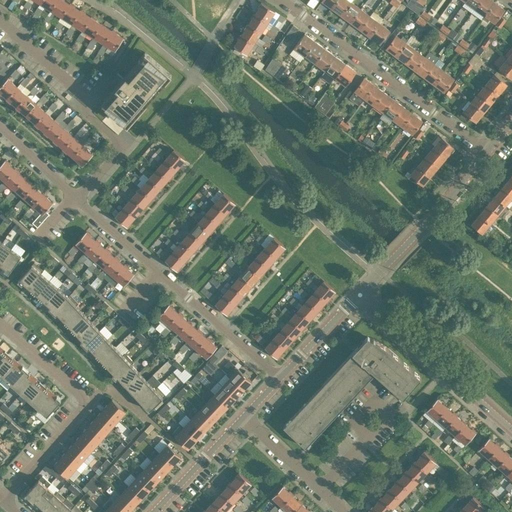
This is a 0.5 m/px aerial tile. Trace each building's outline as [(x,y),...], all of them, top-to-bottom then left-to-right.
[(32,3),(27,0),(26,0),(23,6),(28,10),(32,3)] [(38,6),(33,13),(38,16),(39,16),(43,9),(45,6),(51,10),(56,0),(42,0),(40,3),(38,6)] [(64,0),(56,0),(51,10),(61,16),(70,3),(64,0)] [(351,2),(348,0),(337,0),(332,7),(341,15),(351,2)] [(417,0),(409,0),(407,4),(419,13),(424,6),(417,0)] [(490,0),(479,0),(474,7),(483,14),(492,2),(490,0)] [(351,22),(360,9),(351,2),(341,15),(351,22)] [(502,9),(492,2),(483,14),(484,15),(482,18),(487,22),(489,18),(493,21),(502,9)] [(61,16),(59,20),(64,23),(63,25),(68,28),(69,26),(70,27),(72,23),(80,10),(70,3),(61,16)] [(262,3),(255,13),(268,22),(271,16),(282,22),(285,17),(278,13),(274,11),(275,11),(262,3)] [(370,16),(360,9),(351,22),(360,29),(370,16)] [(80,10),(72,23),(83,30),(91,17),(80,10)] [(53,16),(48,13),(44,20),(49,23),(53,16)] [(261,32),(268,22),(255,13),(248,24),(261,32)] [(370,36),(379,23),(370,16),(360,29),(370,36)] [(431,16),(427,20),(433,25),(437,20),(431,16)] [(91,17),(83,30),(87,33),(93,36),(101,23),(91,17)] [(59,20),(55,26),(60,30),(63,25),(64,23),(59,20)] [(101,23),(93,36),(98,39),(104,43),(112,30),(101,23)] [(389,31),(379,23),(370,36),(380,43),(389,31)] [(248,24),(241,34),(254,43),(261,32),(248,24)] [(272,24),(268,29),(275,33),(278,28),(272,24)] [(293,25),(285,36),(290,39),(298,29),(293,25)] [(68,28),(65,33),(70,36),(74,30),(74,29),(70,27),(69,26),(68,28)] [(450,30),(446,26),(442,31),(447,35),(450,30)] [(104,43),(98,52),(103,55),(105,51),(108,46),(115,50),(116,49),(119,43),(119,42),(123,37),(112,30),(104,43)] [(450,30),(447,35),(453,39),(457,34),(450,30)] [(85,36),(80,33),(76,40),(81,43),(85,36)] [(294,47),(290,53),(301,61),(305,55),(315,41),(305,33),(294,47)] [(246,53),(254,43),(241,34),(234,45),(246,53)] [(265,34),(261,39),(268,44),(271,39),(265,34)] [(396,35),(386,48),(396,55),(407,40),(402,36),(400,39),(396,35)] [(407,40),(396,55),(406,62),(415,50),(420,43),(411,35),(407,40)] [(454,39),(458,43),(462,38),(457,35),(454,39)] [(91,40),(86,47),(91,50),(96,43),(91,40)] [(469,44),(464,40),(461,45),(466,49),(469,44)] [(315,41),(305,55),(315,63),(325,49),(315,41)] [(119,43),(116,49),(121,52),(124,46),(119,42),(119,43)] [(258,45),(254,50),(261,54),(264,49),(258,45)] [(325,49),(315,63),(325,70),(336,56),(325,49)] [(415,50),(406,62),(415,69),(425,57),(415,50)] [(103,55),(98,52),(92,61),(97,64),(103,55)] [(101,103),(127,125),(171,75),(145,53),(123,78),(117,73),(110,83),(115,87),(101,103)] [(325,70),(321,75),(331,82),(335,77),(335,78),(346,64),(336,56),(325,70)] [(265,69),(270,73),(278,61),(273,57),(265,69)] [(425,57),(415,69),(424,76),(434,64),(425,57)] [(434,64),(424,76),(434,83),(443,71),(442,70),(446,65),(438,59),(434,64)] [(511,77),(511,62),(507,59),(500,68),(511,78),(511,77)] [(253,66),(260,70),(264,64),(257,60),(253,66)] [(278,61),(270,73),(273,76),(282,64),(278,61)] [(273,76),(278,79),(286,67),(282,64),(273,76)] [(346,64),(335,78),(345,85),(356,71),(346,64)] [(10,75),(14,78),(15,79),(20,73),(15,69),(10,75)] [(443,71),(434,83),(444,91),(453,78),(443,71)] [(29,72),(25,77),(29,81),(31,79),(33,79),(34,77),(29,72)] [(494,74),(487,83),(498,93),(506,84),(494,74)] [(20,83),(24,87),(29,81),(25,77),(20,83)] [(354,90),(349,98),(359,105),(364,98),(364,97),(374,84),(364,77),(354,90)] [(8,78),(0,86),(0,91),(7,98),(17,86),(11,81),(8,78)] [(479,93),(491,103),(498,93),(487,83),(479,93)] [(374,84),(364,97),(364,98),(373,104),(383,91),(374,84)] [(7,98),(16,106),(27,95),(17,86),(7,98)] [(34,86),(29,91),(34,95),(39,89),(34,86)] [(304,97),(308,92),(304,88),(300,94),(304,97)] [(373,104),(383,111),(393,98),(383,91),(373,104)] [(325,92),(316,103),(314,106),(321,111),(324,114),(333,102),(335,100),(325,92)] [(471,102),(483,112),(491,103),(479,93),(471,102)] [(38,100),(39,100),(43,104),(48,98),(44,94),(38,100)] [(308,94),(304,99),(313,106),(319,99),(313,95),(311,96),(308,94)] [(36,103),(27,95),(16,106),(26,114),(36,103)] [(402,105),(393,98),(383,111),(392,119),(402,105)] [(53,102),(48,108),(52,112),(57,106),(53,102)] [(338,105),(333,102),(324,114),(329,117),(338,105)] [(483,112),(471,102),(463,111),(475,121),(483,112)] [(26,114),(35,123),(45,111),(36,103),(26,114)] [(392,119),(402,126),(412,113),(402,105),(392,119)] [(62,110),(57,116),(61,120),(67,114),(62,110)] [(55,120),(45,111),(35,123),(44,131),(55,120)] [(421,120),(412,113),(402,126),(412,133),(421,120)] [(66,125),(71,129),(76,123),(72,119),(66,125)] [(44,131),(54,139),(64,128),(55,120),(44,131)] [(76,133),(80,137),(86,131),(81,127),(76,133)] [(63,148),(73,136),(64,128),(54,139),(63,148)] [(73,136),(63,148),(73,156),(83,144),(78,140),(80,137),(76,133),(74,136),(73,136)] [(85,141),(90,145),(95,139),(91,135),(85,141)] [(370,148),(374,142),(365,136),(361,142),(370,148)] [(441,137),(434,147),(446,157),(454,148),(441,137)] [(83,144),(73,156),(82,164),(92,153),(87,148),(83,144)] [(165,152),(159,147),(155,151),(161,157),(165,152)] [(438,166),(446,157),(434,147),(426,156),(438,166)] [(173,149),(165,159),(176,169),(185,159),(173,149)] [(147,161),(153,166),(157,162),(151,156),(147,161)] [(430,175),(438,166),(426,156),(418,165),(430,175)] [(168,178),(176,169),(165,159),(157,169),(168,178)] [(5,160),(0,165),(0,175),(5,180),(14,169),(5,160)] [(422,184),(430,175),(418,165),(410,174),(422,184)] [(145,176),(149,171),(143,166),(139,170),(145,176)] [(14,169),(5,180),(14,188),(24,177),(14,169)] [(157,169),(149,178),(160,188),(168,178),(157,169)] [(137,185),(141,180),(134,175),(131,180),(137,185)] [(24,177),(14,188),(23,196),(33,185),(24,177)] [(511,195),(511,179),(510,177),(502,187),(511,195)] [(152,197),(160,188),(149,178),(140,187),(152,197)] [(33,185),(23,196),(33,205),(42,194),(33,185)] [(126,185),(122,189),(128,194),(132,190),(126,185)] [(203,185),(199,190),(204,194),(208,190),(203,185)] [(140,187),(132,197),(144,207),(152,197),(140,187)] [(511,195),(502,187),(494,196),(505,205),(511,195)] [(215,196),(209,190),(205,195),(211,200),(215,196)] [(10,201),(15,195),(11,191),(5,197),(10,201)] [(215,203),(226,213),(235,203),(224,193),(215,203)] [(40,213),(31,223),(37,227),(48,214),(45,211),(52,202),(42,194),(33,205),(42,213),(41,215),(40,213)] [(120,204),(124,199),(118,194),(114,199),(120,204)] [(497,214),(505,205),(494,196),(486,205),(497,214)] [(135,216),(144,207),(132,197),(124,206),(135,216)] [(15,205),(19,209),(25,203),(20,199),(15,205)] [(203,210),(207,205),(201,200),(197,204),(203,210)] [(215,203),(207,212),(218,222),(226,213),(215,203)] [(116,209),(110,204),(106,207),(106,208),(112,213),(116,209)] [(486,205),(479,214),(489,223),(497,214),(486,205)] [(135,216),(124,206),(116,216),(127,226),(135,216)] [(29,217),(34,211),(29,207),(24,213),(29,217)] [(199,215),(198,214),(193,209),(189,214),(195,219),(199,215)] [(199,215),(195,219),(199,222),(210,231),(218,222),(207,212),(203,217),(199,213),(198,214),(199,215)] [(481,233),(489,223),(479,214),(471,224),(481,233)] [(190,224),(189,223),(184,219),(180,223),(186,229),(190,224)] [(199,222),(190,231),(201,241),(210,231),(199,222)] [(182,233),(176,228),(172,233),(178,238),(182,233)] [(86,231),(76,242),(76,243),(86,251),(96,239),(87,231),(86,231)] [(193,250),(201,241),(190,231),(190,232),(182,240),(193,250)] [(265,240),(262,244),(265,247),(276,256),(285,247),(274,237),(270,234),(265,240)] [(265,240),(259,235),(255,239),(261,244),(265,240)] [(2,242),(0,245),(0,265),(12,249),(15,244),(6,237),(2,242)] [(170,247),(174,243),(168,238),(164,242),(170,247)] [(96,239),(86,251),(95,259),(105,248),(96,239)] [(185,259),(193,250),(182,240),(174,250),(185,259)] [(251,244),(247,248),(253,254),(257,249),(251,244)] [(68,252),(72,256),(78,250),(73,246),(68,252)] [(156,252),(162,257),(166,252),(160,247),(156,252)] [(265,247),(257,256),(268,266),(276,256),(265,247)] [(105,248),(95,259),(104,267),(114,256),(105,248)] [(12,268),(14,270),(19,264),(16,262),(21,256),(12,249),(0,265),(5,269),(4,269),(9,273),(12,268)] [(176,269),(185,259),(174,250),(165,259),(176,269)] [(243,253),(239,258),(245,263),(249,259),(243,253)] [(82,264),(87,258),(82,254),(77,260),(82,264)] [(104,267),(101,271),(106,274),(109,271),(114,276),(124,264),(114,256),(104,267)] [(257,256),(249,266),(260,275),(268,266),(257,256)] [(22,283),(27,287),(41,273),(43,270),(34,262),(27,270),(24,268),(19,274),(22,276),(18,280),(22,284),(22,283)] [(91,272),(96,266),(92,262),(87,268),(91,272)] [(234,263),(231,267),(237,272),(240,268),(235,263),(234,263)] [(240,268),(237,272),(240,275),(251,285),(260,275),(249,266),(248,266),(245,263),(240,268)] [(124,264),(114,276),(123,284),(133,273),(124,264)] [(101,270),(96,276),(101,280),(106,274),(101,271),(101,270)] [(226,272),(222,277),(228,282),(232,277),(226,272)] [(41,273),(27,287),(33,292),(32,292),(35,296),(49,280),(41,273)] [(232,277),(228,282),(232,285),(243,294),(251,285),(240,275),(236,280),(232,277)] [(305,283),(311,288),(315,283),(309,278),(305,283)] [(115,283),(111,279),(105,285),(110,289),(115,283)] [(49,280),(35,296),(39,299),(39,298),(44,303),(58,288),(49,280)] [(218,281),(214,286),(220,291),(224,287),(218,281)] [(323,281),(315,291),(326,301),(335,291),(323,281)] [(224,287),(220,291),(224,294),(235,304),(243,294),(232,285),(228,290),(224,287)] [(58,288),(44,303),(49,307),(49,308),(52,311),(68,297),(67,296),(58,288)] [(297,292),(303,297),(307,293),(301,288),(297,292)] [(212,301),(212,300),(216,296),(215,296),(210,291),(206,296),(212,301)] [(318,310),(326,301),(315,291),(307,300),(318,310)] [(70,294),(68,297),(52,311),(56,314),(61,319),(76,305),(78,303),(70,294)] [(224,294),(215,304),(226,313),(235,304),(224,294)] [(293,297),(289,302),(295,307),(299,302),(293,297)] [(307,300),(298,309),(310,319),(318,310),(307,300)] [(156,318),(150,324),(151,324),(155,328),(159,323),(165,327),(168,324),(178,312),(169,304),(158,315),(156,318)] [(76,305),(61,319),(66,324),(65,324),(68,328),(84,314),(76,305)] [(290,312),(284,306),(281,311),(286,316),(290,312)] [(302,329),(310,319),(298,309),(290,319),(302,329)] [(178,312),(168,324),(178,332),(188,320),(178,312)] [(84,314),(68,328),(72,331),(77,336),(91,322),(84,314)] [(282,321),(276,316),(272,320),(278,326),(282,321)] [(290,319),(282,328),(293,338),(302,329),(290,319)] [(188,320),(178,332),(187,340),(197,329),(188,320)] [(91,322),(77,336),(81,341),(84,344),(99,330),(91,322)] [(270,335),(274,330),(268,325),(264,330),(270,335)] [(165,327),(160,333),(165,336),(170,331),(165,327)] [(285,348),(293,338),(282,328),(274,337),(285,348)] [(197,329),(187,340),(196,349),(207,337),(197,329)] [(99,330),(84,344),(87,348),(88,347),(92,352),(107,338),(99,330)] [(174,345),(179,339),(175,335),(169,341),(174,345)] [(260,335),(256,339),(262,345),(266,340),(260,335)] [(207,337),(196,349),(206,357),(216,346),(207,337)] [(265,347),(277,357),(285,348),(274,337),(265,347)] [(367,337),(352,352),(283,426),(305,447),(375,372),(403,397),(420,377),(388,349),(384,345),(381,344),(379,342),(377,341),(374,340),(369,337),(367,337)] [(107,338),(92,352),(97,357),(97,358),(100,361),(115,347),(107,338)] [(184,343),(179,349),(183,353),(189,347),(184,343)] [(217,357),(213,362),(215,364),(228,350),(222,345),(214,354),(217,357)] [(115,347),(100,361),(103,364),(108,369),(123,355),(115,347)] [(193,351),(188,357),(193,361),(198,355),(193,351)] [(8,353),(0,362),(0,374),(3,377),(16,362),(11,358),(12,357),(8,353)] [(116,378),(118,377),(117,377),(131,364),(133,361),(125,353),(123,355),(108,369),(113,374),(113,375),(116,378)] [(229,360),(221,369),(227,375),(230,378),(229,378),(243,390),(251,381),(248,378),(250,375),(245,370),(243,373),(235,366),(229,360)] [(16,362),(3,377),(11,384),(25,369),(22,366),(22,367),(16,362)] [(125,385),(139,372),(131,364),(117,377),(118,377),(125,385)] [(25,369),(11,384),(11,385),(9,387),(18,395),(33,377),(29,373),(29,372),(25,369)] [(139,372),(125,385),(133,393),(147,380),(139,372)] [(147,380),(133,393),(141,401),(157,386),(160,383),(152,375),(147,380)] [(33,377),(18,395),(21,393),(28,399),(42,384),(39,381),(38,381),(33,377)] [(229,378),(222,386),(235,399),(243,390),(229,378)] [(157,386),(141,401),(149,410),(152,407),(161,399),(165,395),(170,390),(162,382),(158,386),(157,386)] [(42,384),(28,399),(37,407),(50,392),(46,388),(46,387),(42,384)] [(222,386),(214,394),(227,407),(235,399),(222,386)] [(52,410),(54,412),(59,406),(57,404),(60,400),(56,396),(56,397),(50,392),(37,407),(47,415),(52,410)] [(214,394),(206,402),(220,415),(227,407),(214,394)] [(436,398),(427,410),(436,418),(446,407),(436,398)] [(126,411),(112,399),(104,407),(118,419),(126,411)] [(206,402),(199,411),(212,423),(220,415),(206,402)] [(118,419),(104,407),(97,415),(111,427),(118,419)] [(446,407),(436,418),(446,426),(456,415),(446,407)] [(199,411),(191,419),(204,432),(212,423),(199,411)] [(186,414),(178,422),(180,424),(183,427),(197,440),(204,432),(191,419),(186,414)] [(111,427),(97,415),(90,423),(104,436),(111,427)] [(456,415),(446,426),(455,435),(465,423),(456,415)] [(430,418),(424,424),(429,428),(434,422),(430,418)] [(104,436),(90,423),(83,432),(97,444),(104,436)] [(453,438),(452,439),(457,444),(458,443),(462,446),(462,447),(475,432),(465,423),(455,435),(456,435),(453,438)] [(180,424),(172,433),(188,449),(197,440),(183,427),(180,424)] [(434,432),(438,436),(443,430),(439,426),(434,432)] [(97,444),(83,432),(76,440),(90,452),(97,444)] [(448,434),(443,440),(448,444),(452,439),(453,438),(448,434)] [(478,449),(488,457),(498,446),(489,437),(478,449)] [(90,452),(76,440),(69,448),(82,460),(90,452)] [(0,443),(0,464),(3,461),(1,459),(8,451),(0,443)] [(457,444),(453,449),(457,452),(457,453),(462,447),(462,446),(458,443),(457,444)] [(167,444),(159,452),(173,465),(181,456),(177,453),(180,450),(174,445),(172,448),(167,444)] [(508,454),(498,446),(488,457),(497,466),(508,454)] [(82,460),(69,448),(61,456),(75,468),(82,460)] [(415,461),(427,471),(435,462),(424,451),(415,461)] [(159,452),(151,461),(165,473),(173,465),(159,452)] [(497,466),(507,474),(511,467),(511,457),(508,454),(497,466)] [(61,456),(54,464),(68,477),(75,468),(61,456)] [(151,461),(144,469),(157,482),(165,473),(151,461)] [(415,461),(407,470),(418,480),(427,471),(415,461)] [(440,475),(444,471),(445,470),(439,464),(435,469),(440,475)] [(473,466),(469,471),(473,475),(478,470),(473,466)] [(144,469),(136,477),(149,490),(157,482),(144,469)] [(407,470),(398,479),(410,489),(418,480),(407,470)] [(239,473),(231,483),(241,493),(250,484),(239,473)] [(430,474),(426,478),(432,484),(436,479),(430,474)] [(483,474),(478,480),(482,484),(487,479),(483,474)] [(29,485),(22,492),(33,502),(35,501),(34,500),(47,487),(51,483),(42,475),(38,479),(31,487),(29,485)] [(136,477),(128,486),(141,498),(149,490),(136,477)] [(398,479),(390,488),(401,498),(410,489),(398,479)] [(231,483),(222,492),(233,502),(241,493),(231,483)] [(427,488),(422,483),(417,487),(423,493),(427,488)] [(491,483),(487,488),(491,492),(496,487),(491,483)] [(128,486),(120,494),(134,507),(141,498),(128,486)] [(260,491),(256,488),(254,486),(250,490),(256,496),(260,491)] [(282,505),(292,494),(283,486),(272,497),(281,505),(282,505)] [(47,487),(34,500),(35,501),(42,508),(55,494),(54,494),(47,487)] [(390,488),(381,497),(392,508),(401,498),(390,488)] [(55,494),(42,508),(46,511),(53,511),(63,501),(63,502),(66,499),(57,491),(54,494),(55,494)] [(224,511),(233,502),(222,492),(214,501),(224,511)] [(413,492),(409,496),(415,502),(419,497),(413,492)] [(120,494),(112,502),(122,511),(128,511),(134,507),(120,494)] [(292,511),(301,503),(292,494),(282,505),(281,505),(278,508),(279,509),(278,510),(281,511),(292,511)] [(245,495),(241,500),(247,505),(251,501),(245,495)] [(478,511),(483,507),(472,496),(463,506),(470,511),(478,511)] [(381,497),(373,506),(378,511),(388,511),(392,508),(381,497)] [(63,501),(53,511),(67,511),(71,509),(74,505),(66,498),(66,499),(63,502),(63,501)] [(109,499),(102,506),(106,509),(104,511),(105,511),(122,511),(112,502),(109,499)] [(214,501),(205,510),(206,511),(223,511),(224,511),(214,501)] [(405,501),(400,505),(406,511),(410,506),(405,501)] [(309,511),(310,511),(301,503),(292,511),(309,511)]
